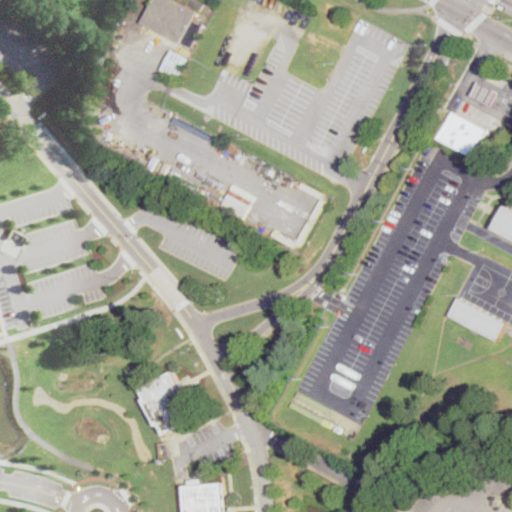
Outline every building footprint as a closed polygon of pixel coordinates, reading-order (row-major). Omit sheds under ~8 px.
[(196,45),(205,24),(196,20),(200,9),(179,0),(155,0),(145,24),(196,45)] [(127,33),(124,40),(118,37),(121,30),(127,33)] [(121,45),(117,52),(111,49),(115,42),(121,45)] [(192,58),(182,78),(166,69),(176,50),(192,58)] [(119,63),(113,74),(102,68),(107,57),(119,63)] [(503,92),(497,104),(477,94),(484,81),(503,92)] [(478,155),(445,138),(458,112),(491,130),(478,155)] [(511,236),(497,229),(509,206),(511,207),(511,236)] [(509,323),(500,341),(452,316),(461,298),(509,323)] [(201,418),(169,434),(164,425),(161,426),(147,399),(150,398),(144,388),(176,371),(201,418)] [(199,387),(190,376),(183,381),(191,393),(199,387)] [(191,511),(189,485),(228,482),(230,511),(191,511)]
